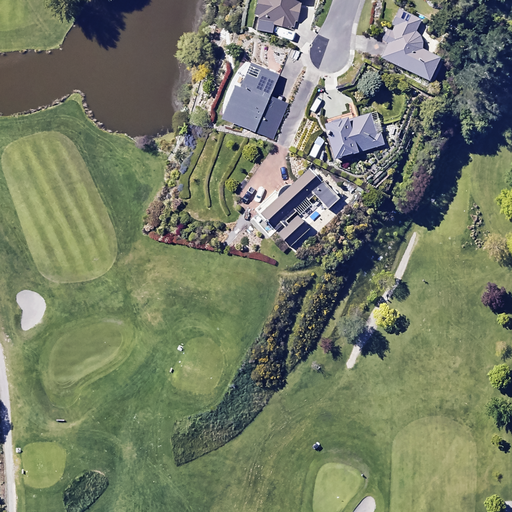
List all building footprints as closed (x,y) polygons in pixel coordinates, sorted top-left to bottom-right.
[(279,38),(281,28),(294,31),(296,24),(297,25),(300,8),(298,7),(299,0),(257,0),(254,18),(258,19),(255,34),(279,38)] [(387,47),(380,62),(430,85),(441,62),(425,54),(434,34),(419,26),(421,23),(399,12),(392,28),(394,30),(392,34),(387,32),(381,45),(387,47)] [(222,116),(220,121),(272,143),(287,106),(270,99),(279,78),(246,65),(245,65),(244,66),(243,67),(242,68),(242,69),(241,70),(240,70),(239,71),(238,72),(237,73),(237,74),(236,75),(235,76),(234,77),(234,78),(233,79),(232,80),(232,81),(231,82),(231,83),(230,84),(229,85),(229,86),(228,87),(228,88),(227,89),(227,90),(227,91),(226,93),(226,94),(225,95),(225,96),(225,97),(224,98),(224,99),(224,101),(224,102),(223,103),(223,104),(223,105),(223,106),(223,108),(223,109),(222,110),(222,111),(222,112),(222,114),(222,115),(222,116)] [(370,118),(324,129),(332,163),(384,150),(380,136),(374,137),(370,118)] [(277,196),(277,197),(274,194),(253,212),(272,233),(279,226),(283,230),(276,237),(289,250),(309,231),(298,219),(288,228),(285,224),(295,215),(298,217),(310,206),(307,203),(313,197),(327,212),(338,201),(322,184),(320,186),(308,173),(290,189),(289,189),(288,189),(287,189),(286,189),(285,189),(284,189),(284,190),(283,190),(282,190),(282,191),(281,191),(281,192),(280,192),(279,193),(278,194),(278,195),(278,196),(277,196)]
